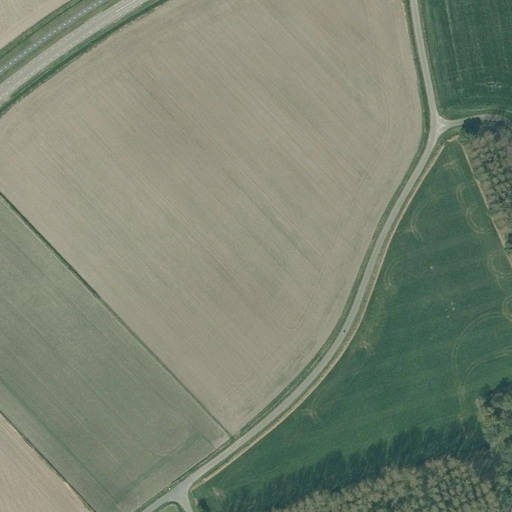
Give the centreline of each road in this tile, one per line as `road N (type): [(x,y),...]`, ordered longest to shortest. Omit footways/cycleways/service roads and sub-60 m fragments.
road 1 (unclassified): [(146,511),(294,396),(346,327),(434,132),(413,0)]
road 2 (tertiary): [(0,93),(135,0)]
